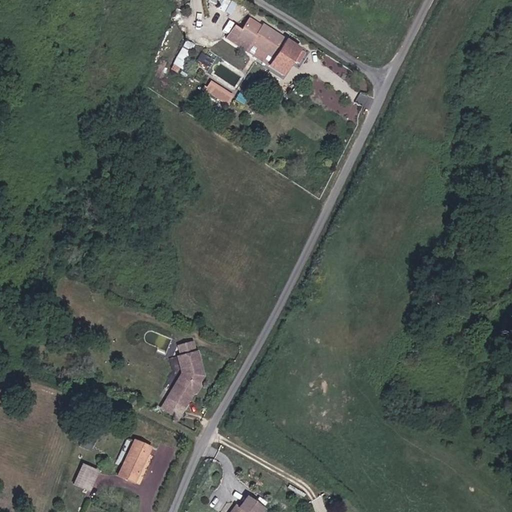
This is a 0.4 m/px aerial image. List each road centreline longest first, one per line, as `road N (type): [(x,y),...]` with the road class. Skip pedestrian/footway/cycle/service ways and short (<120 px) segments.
road 1 (unclassified): [(173,511),(310,248),(386,80)]
road 2 (unclassified): [(386,80),(258,0)]
